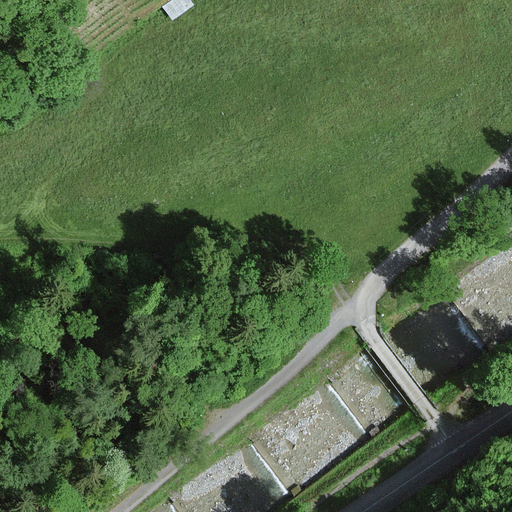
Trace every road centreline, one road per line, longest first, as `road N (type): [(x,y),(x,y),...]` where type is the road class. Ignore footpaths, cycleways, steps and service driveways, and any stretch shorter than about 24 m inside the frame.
road 1 (track): [(115,511),(340,319),(366,309)]
road 2 (unclassified): [(365,318),(380,281),(511,159)]
road 3 (unclassified): [(457,447),(367,325)]
